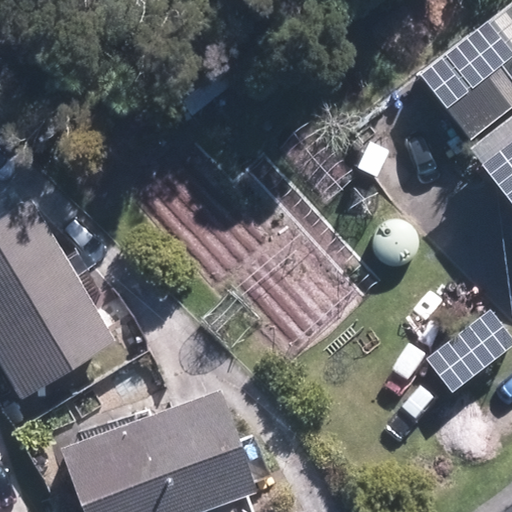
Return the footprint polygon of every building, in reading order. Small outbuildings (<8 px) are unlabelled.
[(468,137),(511,102),(511,1),(511,0),(506,0),(416,72),(468,137)] [(511,114),(473,147),(511,194),(511,114)] [(0,356),(28,401),(119,344),(19,184),(0,195),(0,356)] [(511,348),(511,333),(489,304),(421,358),(451,396),(511,348)] [(215,379),(59,433),(85,511),(202,511),(255,494),(215,379)]
